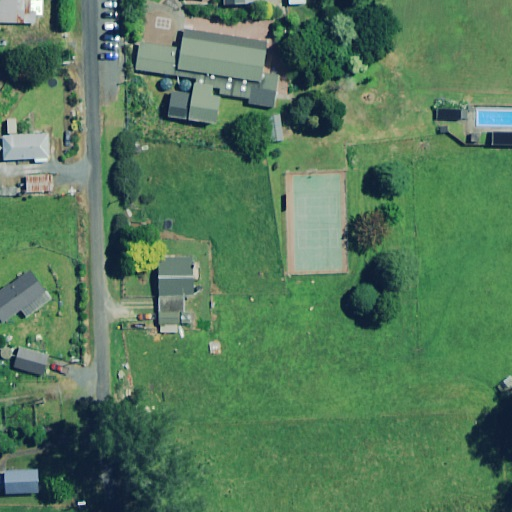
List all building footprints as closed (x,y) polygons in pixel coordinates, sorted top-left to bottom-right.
[(0,0),(0,22),(35,23),(35,15),(42,15),(42,0),(0,0)] [(138,33),(134,64),(216,76),(214,91),(270,100),(277,54),(263,52),(265,44),(181,32),(180,40),(138,33)] [(216,95),(168,88),(164,110),(212,117),(216,95)] [(459,110),(436,110),(436,122),(459,123),(459,110)] [(279,115),(268,116),(270,142),(282,141),(279,115)] [(511,145),(511,133),(492,133),(492,146),(511,145)] [(48,161),(47,134),(2,136),(3,160),(34,159),(34,162),(48,161)] [(52,192),(52,175),(26,176),(26,192),(52,192)] [(186,249),(149,250),(150,287),(187,287),(186,249)] [(50,300),(29,270),(0,291),(0,320),(2,323),(21,310),(26,317),(50,300)] [(178,287),(150,287),(150,317),(179,316),(178,287)] [(48,355),(19,347),(13,367),(43,375),(48,355)] [(35,464),(0,465),(0,489),(36,488),(35,464)]
